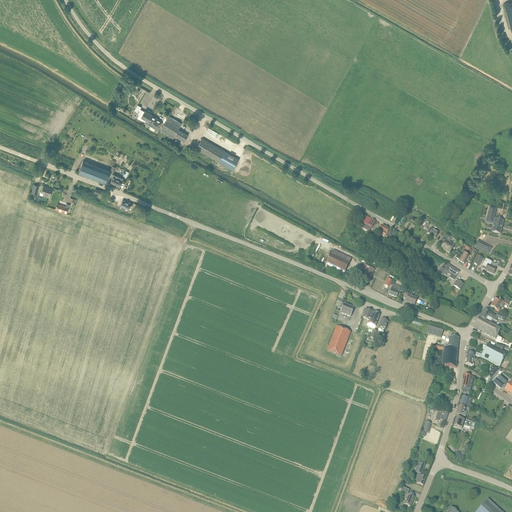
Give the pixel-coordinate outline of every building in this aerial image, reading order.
[(153,105),(160,94),(154,91),(148,102),(153,105)] [(137,114),(139,116),(137,118),(144,122),(146,120),(148,121),(152,115),(145,111),(144,112),(140,109),(141,107),(138,105),(134,110),(138,112),(137,114)] [(150,126),(155,130),(154,132),(156,133),(162,125),(160,123),(161,121),(152,116),(149,120),(152,122),(150,126)] [(166,120),(160,131),(173,139),(175,135),(178,129),(182,124),(169,116),(166,120)] [(178,129),(175,135),(178,137),(177,138),(184,142),(188,135),(178,129)] [(220,131),(217,137),(226,141),(229,135),(220,131)] [(196,149),(218,162),(224,151),(202,138),(196,149)] [(129,167),(131,162),(121,159),(120,164),(129,167)] [(110,171),(83,160),(78,173),(105,184),(110,172),(110,171)] [(113,177),(112,178),(110,182),(120,186),(123,181),(120,179),(120,178),(114,175),(114,176),(113,175),(112,177),(113,177)] [(43,186),(42,191),(44,192),(42,196),(49,199),(52,189),(43,186)] [(123,200),(121,205),(119,208),(124,209),(125,208),(129,209),(131,204),(123,200)] [(64,212),(67,213),(70,205),(67,204),(66,207),(58,204),(56,209),(64,212)] [(487,217),(486,221),(489,222),(494,223),(492,232),(500,234),(504,221),(495,219),(494,219),(496,209),(490,207),(487,217)] [(367,217),(361,228),(369,232),(372,227),(375,221),(367,217)] [(380,230),(378,233),(381,235),(381,234),(386,236),(387,234),(389,230),(382,226),(380,230)] [(430,228),(429,230),(428,233),(435,238),(438,234),(430,228)] [(446,241),(444,244),(441,248),(449,253),(452,249),(454,246),(451,243),(450,244),(446,241)] [(478,241),(475,246),(484,251),(487,245),(478,241)] [(325,266),(325,268),(343,276),(345,272),(351,259),(333,250),(327,263),(325,266)] [(462,257),(460,261),(464,264),(467,260),(468,256),(464,254),(462,257)] [(477,256),(473,263),(479,266),(483,258),(477,256)] [(486,268),(485,270),(493,274),(496,268),(490,265),(492,262),(486,259),(483,266),(486,268)] [(365,265),(361,273),(359,278),(369,282),(375,270),(365,265)] [(442,268),(440,272),(442,273),(442,274),(446,276),(447,275),(448,273),(451,275),(449,277),(454,280),(455,279),(456,277),(457,276),(459,272),(452,267),(448,265),(445,269),(442,268)] [(458,280),(454,286),(460,290),(463,284),(458,280)] [(392,287),(391,289),(389,294),(397,297),(399,290),(403,291),(406,285),(401,284),(399,290),(392,287)] [(406,291),(405,293),(403,298),(406,300),(405,302),(414,306),(417,299),(409,295),(410,292),(406,291)] [(492,309),(496,311),(498,312),(500,310),(499,309),(501,306),(502,307),(504,303),(508,305),(510,302),(505,298),(503,302),(496,298),(494,301),(494,302),(491,306),(493,307),(492,309)] [(344,304),(340,313),(345,315),(344,317),(345,318),(346,315),(351,317),(354,308),(344,304)] [(366,310),(364,314),(363,318),(369,321),(367,326),(374,329),(380,315),(366,310)] [(497,321),(498,318),(496,317),(496,316),(495,316),(484,310),(480,318),(490,323),(493,319),(497,321)] [(474,327),(479,330),(491,337),(496,339),(501,329),(499,328),(490,323),(480,318),(474,327)] [(388,322),(383,319),(379,327),(385,329),(388,322)] [(429,324),(427,333),(441,338),(444,329),(429,324)] [(336,327),(327,351),(341,356),(350,332),(336,327)] [(446,367),(456,368),(459,338),(450,337),(449,347),(431,345),(430,349),(442,351),(441,366),(446,367)] [(467,352),(466,357),(474,359),(475,355),(481,357),(499,367),(507,353),(488,343),(482,354),(475,353),(476,349),(472,348),(470,347),(469,351),(469,352),(467,352)] [(475,359),(474,359),(466,357),(464,364),(472,366),(474,361),(475,359)] [(493,366),(490,369),(492,370),(488,374),(491,378),(498,371),(493,366)] [(505,376),(506,375),(509,378),(511,376),(508,373),(503,369),(499,373),(501,375),(502,373),(505,376)] [(462,389),(467,390),(471,391),(473,377),(470,376),(465,375),(462,389)] [(502,388),(511,394),(511,383),(510,383),(509,385),(506,383),(499,377),(497,380),(497,379),(494,383),(501,389),(502,388)] [(462,395),(459,405),(469,408),(470,404),(467,402),(469,398),(462,395)] [(456,414),(461,416),(465,417),(468,408),(459,405),(456,414)] [(438,411),(435,420),(438,421),(440,422),(442,422),(445,423),(448,414),(443,413),(443,412),(442,412),(438,411)] [(454,426),(461,428),(464,420),(459,419),(459,418),(458,419),(456,418),(454,426)] [(414,482),(418,484),(423,486),(426,478),(421,476),(425,465),(419,463),(415,472),(418,473),(414,482)] [(404,504),(406,505),(411,507),(415,497),(408,494),(404,504)] [(500,511),(488,500),(476,511),(500,511)]
